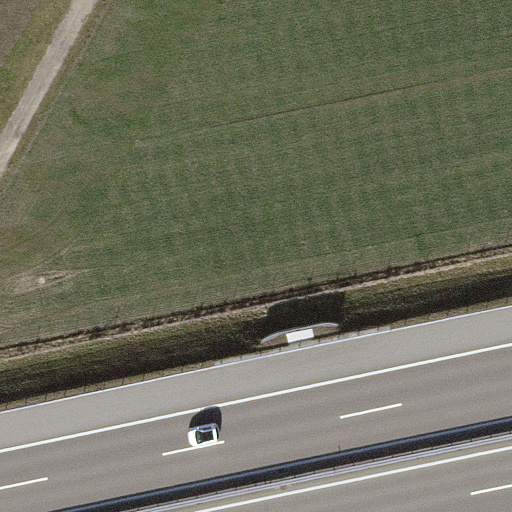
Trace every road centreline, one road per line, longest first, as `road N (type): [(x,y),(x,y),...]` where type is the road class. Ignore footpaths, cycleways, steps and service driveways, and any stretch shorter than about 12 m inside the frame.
road 1 (motorway): [(511,385),(0,491)]
road 2 (track): [(92,0),(0,175)]
